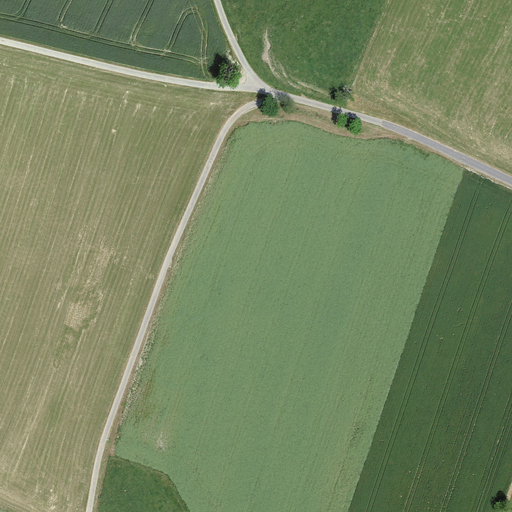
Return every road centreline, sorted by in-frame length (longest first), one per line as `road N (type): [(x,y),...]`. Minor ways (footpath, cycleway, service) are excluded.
road 1 (unclassified): [(511,181),(403,131),(283,95),(163,82),(0,43)]
road 2 (track): [(283,95),(243,109),(208,167),(110,425),(93,511)]
